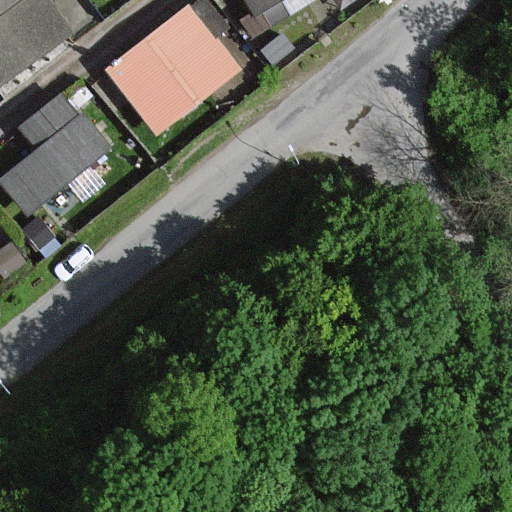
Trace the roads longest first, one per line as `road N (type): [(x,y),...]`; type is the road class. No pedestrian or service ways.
road 1 (unclassified): [(0,365),(442,0)]
road 2 (track): [(353,78),(511,328)]
road 3 (residential): [(0,126),(158,0)]
